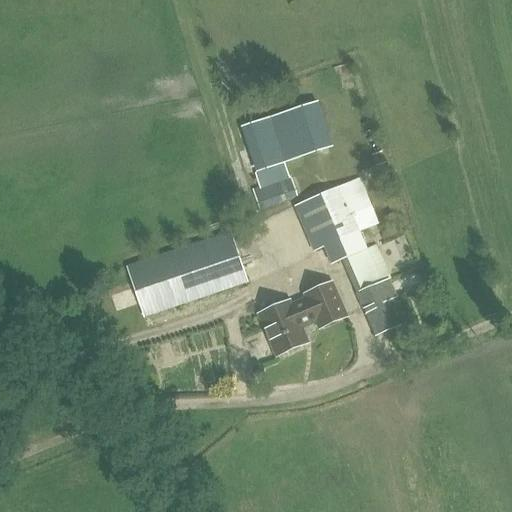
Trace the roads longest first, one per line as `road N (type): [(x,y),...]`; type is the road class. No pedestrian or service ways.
road 1 (track): [(128,401),(295,394),(511,318)]
road 2 (unknown): [(44,347),(125,335),(220,307),(263,282),(297,245)]
road 3 (track): [(128,401),(0,322)]
road 4 (track): [(0,462),(128,401)]
